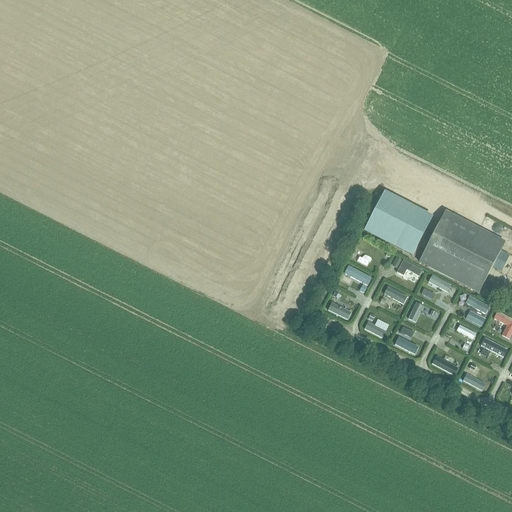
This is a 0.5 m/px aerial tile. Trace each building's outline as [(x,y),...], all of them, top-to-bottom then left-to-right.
[(432,218),(384,193),(363,233),(412,258),(432,218)] [(479,294),(504,244),(445,213),(419,263),(479,294)] [(360,254),(357,260),(366,265),(369,259),(360,254)] [(392,267),(397,270),(401,261),(397,259),(392,267)] [(422,271),(403,261),(396,273),(404,277),(407,271),(418,277),(422,271)] [(367,287),(372,277),(347,265),(342,274),(367,287)] [(432,278),(428,285),(446,296),(450,289),(432,278)] [(416,292),(427,295),(428,289),(417,286),(416,292)] [(495,293),(505,298),(509,291),(499,286),(495,293)] [(388,289),(384,297),(403,308),(408,300),(388,289)] [(461,294),(458,303),(470,308),(474,298),(461,294)] [(402,313),(408,317),(414,306),(407,302),(402,313)] [(333,304),(329,311),(347,320),(351,313),(333,304)] [(416,305),(408,322),(415,325),(423,308),(416,305)] [(464,318),(481,327),(486,318),(469,309),(464,318)] [(511,338),(511,320),(497,314),(494,320),(508,326),(503,336),(511,340),(511,338)] [(459,324),(455,332),(472,341),(476,332),(459,324)] [(385,336),(368,327),(366,332),(383,341),(385,336)] [(399,340),(395,349),(414,358),(418,350),(399,340)] [(485,340),(480,349),(503,362),(508,353),(485,340)] [(436,359),(431,367),(455,380),(459,371),(436,359)] [(467,375),(462,384),(482,394),(486,385),(467,375)]
